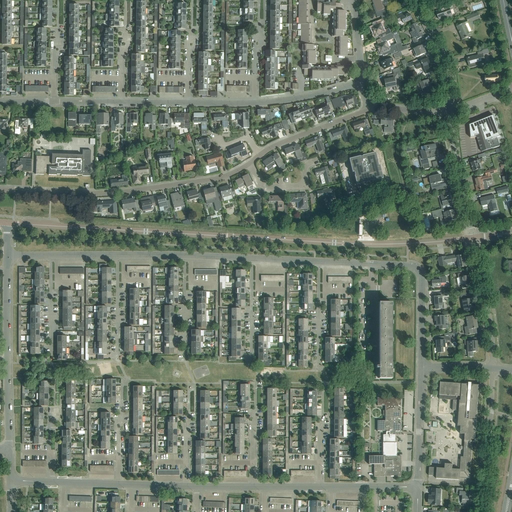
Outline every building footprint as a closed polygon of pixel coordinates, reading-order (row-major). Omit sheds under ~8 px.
[(145,8),(145,2),(144,2),(144,0),(137,0),(137,2),(136,2),(136,8),(145,8)] [(372,0),(373,1),(372,1),(374,5),(373,5),(377,16),(377,17),(387,14),(387,13),(391,12),(389,8),(384,9),(380,0),(372,0)] [(345,31),(345,11),(341,11),(341,4),(335,3),(335,2),(331,2),(331,4),(331,10),(334,10),(334,30),(332,30),(332,37),(336,37),(336,36),(342,36),(342,31),(345,31)] [(454,9),(452,3),(440,7),(441,10),(436,12),(439,19),(446,17),(446,18),(448,19),(450,18),(450,17),(450,16),(452,15),(450,10),(454,9)] [(323,12),(323,15),(330,15),(330,10),(331,10),(331,4),(324,4),(323,4),(323,12)] [(473,30),(473,21),(480,18),(482,17),(481,16),(479,17),(478,13),(466,17),(468,22),(457,27),(463,40),(471,36),(469,32),(473,30)] [(403,14),(396,17),(399,22),(402,21),(404,24),(412,20),(410,14),(404,16),(403,14)] [(381,39),(392,34),(389,28),(383,31),(381,25),(379,25),(379,24),(383,22),(383,21),(382,19),(373,23),(375,27),(372,28),(373,30),(373,31),(374,34),(374,35),(375,37),(376,37),(378,36),(379,38),(380,38),(381,39)] [(417,23),(410,27),(412,31),(410,32),(413,39),(416,37),(417,40),(424,36),(417,23)] [(397,31),(392,34),(381,39),(382,42),(384,41),(385,42),(391,39),(391,38),(399,34),(397,31)] [(398,52),(397,50),(396,45),(389,49),(386,43),(385,43),(384,42),(377,46),(378,48),(377,49),(379,52),(378,53),(379,55),(380,55),(383,54),(383,56),(384,56),(388,54),(390,53),(391,53),(391,55),(398,52)] [(408,49),(407,46),(403,47),(401,43),(396,45),(398,50),(397,50),(398,52),(399,53),(401,52),(408,49)] [(416,49),(412,50),(414,54),(416,53),(417,56),(415,57),(415,58),(426,53),(423,46),(417,48),(416,48),(416,49)] [(485,62),(484,57),(483,54),(467,58),(468,61),(469,65),(469,66),(485,62)] [(304,58),(304,66),(310,66),(310,64),(315,64),(315,58),(304,58)] [(387,61),(382,63),(385,70),(395,66),(395,65),(393,66),(392,63),(394,62),(393,58),(388,60),(387,60),(387,61)] [(422,62),(415,65),(417,69),(423,67),(426,75),(427,75),(427,74),(432,72),(430,67),(429,67),(428,65),(431,64),(428,58),(428,59),(421,61),(422,62)] [(337,67),(330,67),(330,69),(310,69),(310,66),(302,66),(302,69),(304,69),(304,75),(311,75),(311,80),(331,80),(331,77),(337,77),(337,75),(337,67)] [(485,77),(486,82),(485,83),(486,83),(486,82),(490,82),(494,82),(498,81),(498,82),(498,81),(500,79),(501,79),(500,79),(500,77),(501,77),(500,76),(498,75),(494,75),(490,76),(490,75),(489,75),(489,76),(486,76),(485,76),(485,77)] [(401,90),(398,78),(385,80),(387,89),(396,87),(397,90),(401,90)] [(430,79),(417,85),(422,96),(434,90),(430,79)] [(208,91),(208,86),(208,85),(198,84),(198,91),(198,95),(207,95),(207,91),(208,91)] [(10,89),(10,86),(6,86),(0,85),(0,92),(1,92),(1,96),(6,96),(6,89),(10,89)] [(331,102),(334,110),(339,108),(338,107),(346,104),(348,108),(349,108),(348,108),(348,106),(352,104),(353,107),(357,105),(356,103),(357,103),(355,97),(351,98),(349,93),(348,94),(349,94),(350,95),(346,97),(345,95),(335,99),(335,100),(331,102)] [(325,108),(321,109),(324,117),(331,115),(329,110),(333,109),(330,102),(326,104),(327,105),(324,106),(325,108)] [(312,116),(310,110),(309,107),(302,109),(300,104),(297,106),(299,111),(301,117),(302,120),(308,118),(312,116)] [(324,117),(321,109),(318,110),(317,109),(314,110),(314,108),(310,110),(312,116),(316,115),(318,120),(324,117)] [(255,110),(255,111),(257,111),(258,116),(266,115),(266,121),(271,121),(271,120),(273,120),(273,118),(275,118),(274,112),(273,112),(273,113),(271,113),(270,110),(263,110),(260,110),(255,110)] [(295,119),(301,117),(299,111),(288,115),(292,124),(296,123),(295,119)] [(83,123),(83,115),(79,115),(79,116),(76,116),(76,113),(68,113),(68,127),(76,127),(76,123),(83,123)] [(96,113),(96,133),(100,133),(100,134),(100,125),(108,126),(108,129),(108,124),(108,123),(108,114),(104,114),(100,114),(97,114),(97,113),(96,113)] [(207,118),(204,118),(203,113),(197,113),(197,118),(192,118),(192,123),(201,123),(201,131),(201,134),(207,134),(207,131),(207,118)] [(248,113),(233,114),(233,113),(233,114),(231,114),(232,120),(235,119),(235,120),(236,120),(236,119),(243,119),(243,128),(249,128),(248,113)] [(111,120),(111,128),(111,132),(116,132),(116,128),(116,125),(123,125),(123,114),(114,114),(114,120),(111,120)] [(137,114),(130,114),(130,120),(126,120),(126,132),(131,132),(131,129),(130,129),(130,128),(133,128),(133,124),(137,124),(137,114)] [(146,117),(145,117),(145,125),(148,125),(149,125),(152,125),(151,130),(156,130),(156,117),(152,117),(152,114),(146,114),(146,117)] [(159,125),(168,125),(168,127),(171,127),(171,119),(168,119),(168,114),(160,114),(160,119),(159,119),(159,125)] [(174,123),(176,123),(176,124),(180,124),(180,123),(181,123),(181,129),(190,128),(189,114),(183,114),(183,115),(180,115),(180,114),(174,114),(174,123)] [(91,115),(83,115),(83,123),(83,125),(91,125),(91,122),(92,122),(92,121),(91,121),(91,115)] [(224,115),(214,115),(210,116),(211,121),(222,121),(222,128),(228,128),(227,115),(224,115)] [(482,120),(470,125),(470,127),(470,133),(471,138),(477,137),(482,152),(491,149),(490,145),(491,144),(493,148),(500,146),(497,137),(500,136),(494,115),(482,120)] [(16,120),(15,134),(18,134),(19,134),(20,134),(20,132),(20,128),(27,128),(28,120),(25,119),(20,118),(19,119),(19,121),(16,120)] [(381,125),(382,125),(389,125),(389,128),(385,127),(384,133),(393,134),(394,120),(382,119),(381,120),(381,125)] [(0,132),(8,133),(9,120),(3,120),(0,120),(0,132)] [(366,120),(353,124),(354,129),(363,127),(366,136),(371,134),(371,135),(374,134),(372,129),(369,130),(366,120)] [(274,126),(261,131),(263,136),(271,133),(273,138),(278,136),(276,131),(278,130),(279,131),(283,129),(281,123),(274,126)] [(345,127),(332,132),(334,137),(337,136),(336,135),(342,133),(345,142),(350,140),(345,127)] [(314,139),(305,142),(307,147),(316,144),(319,152),(324,150),(319,137),(316,138),(314,139)] [(210,138),(196,140),(195,140),(196,146),(200,145),(205,144),(206,150),(208,150),(208,152),(214,151),(213,145),(211,146),(210,138)] [(436,144),(420,147),(422,157),(420,157),(420,156),(419,156),(421,165),(429,163),(428,159),(439,156),(436,144)] [(229,151),(225,153),(228,159),(241,154),(242,157),(247,155),(243,145),(229,150),(229,151)] [(284,150),(286,155),(295,152),(297,159),(298,159),(299,162),(307,159),(304,151),(300,152),(298,145),(284,150)] [(36,174),(36,175),(44,175),(44,172),(49,172),(49,175),(56,175),(56,176),(57,176),(57,175),(61,175),(61,176),(62,176),(77,176),(77,175),(82,175),(82,176),(90,177),(90,176),(91,151),(91,150),(83,150),(83,151),(83,156),(52,154),(52,157),(36,156),(36,157),(36,174)] [(360,156),(349,159),(352,173),(354,172),(354,176),(356,185),(369,182),(372,181),(383,178),(379,165),(378,165),(377,162),(378,162),(375,152),(362,156),(360,157),(360,156)] [(485,156),(484,153),(478,155),(479,158),(470,161),(474,171),(481,169),(478,160),(479,160),(480,161),(483,160),(482,157),(485,156)] [(158,156),(159,163),(167,162),(168,168),(172,168),(170,154),(158,156)] [(207,160),(207,161),(208,163),(217,161),(219,167),(224,166),(222,160),(221,154),(207,158),(207,160)] [(283,165),(278,157),(276,154),(263,162),(266,167),(274,161),(279,168),(283,165)] [(191,155),(184,157),(185,161),(181,162),(184,172),(187,172),(187,171),(195,169),(193,159),(192,159),(191,155)] [(13,164),(12,173),(21,174),(21,171),(23,171),(32,172),(32,160),(20,159),(20,162),(18,162),(18,165),(13,164)] [(334,168),(337,166),(335,159),(328,162),(329,165),(332,164),(334,168)] [(140,176),(140,175),(149,173),(148,167),(137,168),(137,167),(133,167),(134,175),(133,175),(134,182),(135,182),(135,184),(141,183),(141,176),(140,176)] [(322,169),(315,171),(316,176),(320,175),(322,184),(326,183),(331,182),(327,167),(322,168),(322,169)] [(481,177),(475,179),(476,183),(475,183),(477,191),(488,188),(486,181),(492,180),(490,174),(494,173),(498,172),(496,168),(485,172),(486,176),(482,177),(481,177)] [(128,185),(127,179),(127,175),(122,176),(123,179),(119,180),(111,181),(111,180),(110,180),(111,186),(111,187),(120,186),(128,185)] [(247,175),(236,181),(239,188),(240,188),(246,185),(249,191),(254,189),(247,175)] [(441,175),(429,178),(423,179),(424,185),(430,183),(431,184),(431,183),(433,191),(432,191),(433,191),(449,187),(447,178),(442,179),(441,175)] [(229,186),(220,188),(223,199),(223,201),(232,198),(232,196),(235,195),(233,189),(230,190),(229,186)] [(206,200),(213,198),(215,206),(221,205),(217,192),(214,193),(213,188),(203,191),(206,200)] [(329,195),(330,203),(328,203),(329,207),(331,207),(337,206),(333,189),(317,192),(318,198),(329,195)] [(196,190),(187,192),(189,201),(198,198),(199,201),(202,200),(200,193),(197,194),(196,190)] [(441,209),(451,207),(452,207),(451,204),(453,204),(450,193),(448,194),(447,190),(444,191),(445,194),(438,196),(441,196),(442,202),(440,203),(442,209),(441,209)] [(171,195),(175,211),(174,208),(183,206),(184,209),(184,208),(180,192),(180,193),(171,195)] [(306,194),(292,195),(292,202),(300,202),(300,209),(299,209),(302,209),(303,210),(304,211),(307,211),(308,210),(308,209),(307,209),(306,194)] [(494,195),(480,199),(482,206),(489,204),(491,212),(494,211),(497,211),(496,203),(494,195)] [(144,199),(141,199),(143,211),(153,209),(152,207),(156,207),(153,196),(147,198),(148,199),(144,199)] [(157,197),(157,198),(159,208),(164,207),(164,209),(170,208),(169,201),(166,201),(165,196),(161,197),(161,196),(157,197)] [(283,197),(268,197),(269,202),(277,202),(278,212),(283,212),(283,210),(283,205),(283,197)] [(260,198),(246,198),(247,204),(247,207),(253,206),(253,214),(260,214),(259,203),(260,203),(260,198)] [(134,199),(122,202),(123,210),(134,208),(134,212),(136,211),(140,211),(138,200),(134,201),(134,199)] [(102,202),(97,202),(98,207),(93,207),(94,213),(98,212),(101,212),(101,208),(111,208),(111,213),(110,213),(116,213),(116,201),(110,201),(110,202),(103,203),(102,202)] [(452,211),(451,207),(441,209),(441,210),(432,212),(434,219),(440,217),(441,223),(445,222),(445,224),(449,223),(449,221),(456,219),(454,210),(452,211)] [(429,215),(423,216),(426,228),(432,227),(429,215)] [(459,255),(453,256),(446,257),(439,258),(440,266),(447,265),(447,263),(458,261),(459,268),(467,266),(465,255),(459,256),(459,255)] [(111,274),(111,268),(107,268),(107,264),(99,264),(99,268),(102,268),(102,271),(99,271),(99,274),(111,274)] [(458,274),(459,278),(457,278),(458,285),(462,284),(462,288),(470,287),(470,283),(469,276),(468,276),(467,273),(458,274)] [(440,280),(432,281),(433,287),(441,287),(441,284),(446,283),(446,277),(439,277),(440,280)] [(435,306),(434,306),(434,309),(444,309),(444,305),(443,305),(442,296),(448,296),(448,292),(437,293),(437,296),(435,297),(435,302),(435,306)] [(474,310),(473,303),(472,299),(470,299),(469,293),(460,294),(462,301),(463,301),(465,312),(474,310)] [(392,379),(391,303),(378,303),(379,303),(379,347),(379,362),(377,362),(377,366),(376,366),(376,370),(376,379),(392,379)] [(439,316),(438,316),(435,316),(435,322),(437,321),(437,326),(443,326),(443,329),(449,329),(449,325),(446,325),(445,316),(439,316)] [(478,328),(477,323),(476,316),(467,318),(468,327),(465,327),(467,335),(469,334),(470,335),(471,335),(471,334),(477,333),(476,328),(478,328)] [(72,327),(72,321),(63,321),(63,327),(63,330),(71,330),(71,327),(72,327)] [(84,330),(84,327),(84,321),(82,321),(82,327),(79,327),(79,328),(74,328),(74,330),(84,330)] [(451,336),(443,337),(443,340),(437,341),(437,348),(438,353),(443,353),(443,349),(443,348),(446,348),(445,341),(451,341),(451,336)] [(476,352),(478,351),(477,341),(479,341),(479,338),(465,340),(465,345),(467,345),(468,352),(468,356),(473,356),(473,352),(475,352),(476,352)] [(133,352),(133,345),(124,345),(124,352),(127,352),(127,355),(133,355),(133,352)] [(240,357),(240,351),(231,351),(231,357),(229,357),(229,361),(236,361),(236,357),(240,357)] [(269,356),(269,355),(269,354),(267,354),(267,355),(258,355),(258,361),(265,361),(265,364),(271,364),(271,361),(271,359),(267,359),(267,356),(269,356)] [(468,389),(469,384),(462,384),(441,382),(440,382),(439,399),(453,400),(466,401),(467,388),(468,389)] [(479,385),(472,384),(472,383),(469,383),(469,384),(468,389),(467,388),(466,401),(453,400),(453,410),(452,410),(459,411),(458,426),(461,426),(460,434),(463,434),(463,436),(465,437),(464,447),(462,447),(461,449),(464,449),(463,457),(461,457),(460,470),(455,469),(455,470),(452,469),(453,464),(445,463),(445,466),(442,466),(442,468),(437,468),(430,467),(429,467),(429,476),(429,475),(436,476),(436,479),(436,478),(459,480),(460,477),(470,478),(473,443),(475,443),(475,442),(477,420),(477,419),(479,385)] [(401,419),(401,410),(398,410),(398,406),(401,406),(401,398),(393,397),(393,400),(388,400),(388,398),(377,397),(377,406),(385,406),(385,420),(377,420),(377,431),(385,431),(385,435),(383,435),(383,443),(383,456),(385,456),(396,456),(396,443),(395,443),(395,435),(393,435),(393,431),(401,431),(401,423),(398,423),(398,419),(401,419)] [(383,456),(368,456),(368,464),(374,464),(374,476),(383,476),(385,476),(401,476),(401,456),(396,456),(385,456),(383,456)] [(339,475),(339,469),(330,469),(330,478),(338,478),(338,475),(339,475)] [(429,496),(429,503),(432,503),(432,504),(440,505),(441,490),(433,489),(432,496),(429,496)] [(462,496),(462,504),(471,505),(472,499),(471,499),(471,497),(472,497),(472,493),(460,492),(459,496),(462,496)] [(120,503),(120,497),(118,497),(118,493),(109,493),(108,496),(111,496),(111,503),(120,503)]
